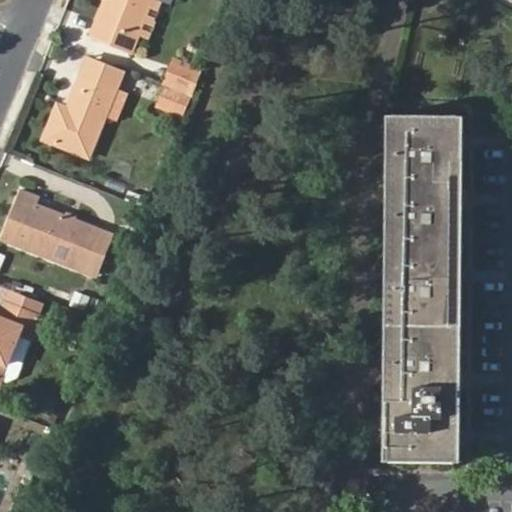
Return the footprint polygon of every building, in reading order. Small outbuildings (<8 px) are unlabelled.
[(137,38),(149,9),(153,0),(106,0),(90,40),(130,55),(137,38)] [(156,12),(149,9),(137,38),(144,41),(156,12)] [(194,80),(196,75),(174,66),(171,70),(194,80)] [(194,80),(171,70),(164,89),(186,98),(194,80)] [(42,145),(89,164),(117,95),(80,79),(66,114),(57,110),(42,145)] [(183,102),(164,94),(156,112),(177,120),(183,102)] [(381,408),(384,111),(376,111),(373,456),(384,456),(381,408)] [(447,112),(384,111),(381,408),(384,456),(444,456),(447,112)] [(455,112),(447,112),(444,456),(451,456),(455,112)] [(22,193),(2,241),(81,274),(98,235),(35,208),(38,200),(22,193)] [(44,300),(16,287),(7,307),(35,319),(44,300)] [(0,380),(19,338),(31,343),(40,321),(4,306),(0,315),(0,380)] [(33,480),(40,463),(29,459),(22,475),(33,480)]
